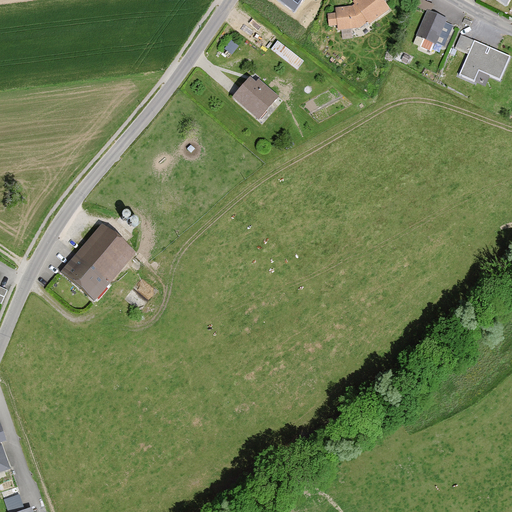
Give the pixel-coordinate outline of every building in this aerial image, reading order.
[(278,0),(293,11),(301,0),(278,0)] [(335,14),(326,15),(327,26),(336,26),(337,31),(363,29),(392,10),(383,0),(353,0),(356,4),(352,8),(335,9),(335,14)] [(427,11),(417,40),(438,47),(441,38),(447,41),(452,26),(445,24),(447,18),(427,11)] [(273,47),(297,68),(304,60),(280,39),(273,47)] [(508,59),(475,44),(461,75),(474,81),(479,70),(499,79),(508,59)] [(247,71),(229,93),(259,117),(277,95),(247,71)] [(101,225),(59,273),(92,303),(135,255),(101,225)] [(0,473),(9,471),(0,445),(0,443),(5,441),(0,426),(0,473)] [(23,511),(19,497),(5,501),(8,511),(23,511)]
